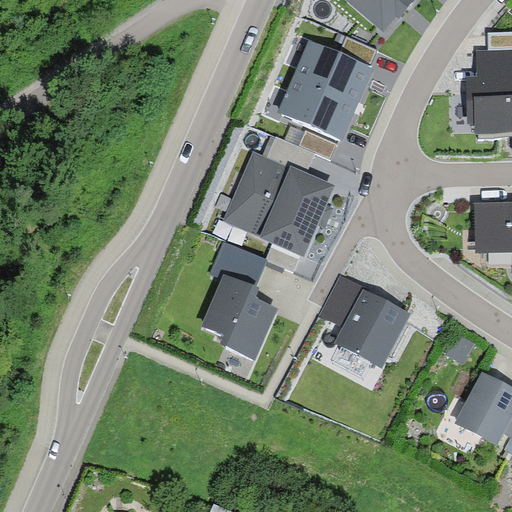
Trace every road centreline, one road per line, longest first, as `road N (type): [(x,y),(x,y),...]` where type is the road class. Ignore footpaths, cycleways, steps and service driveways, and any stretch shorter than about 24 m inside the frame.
road 1 (residential): [(166,222),(119,272),(90,326),(71,376),(68,447)]
road 2 (residential): [(68,447),(166,222)]
road 3 (residential): [(166,222),(259,0)]
road 4 (residential): [(477,0),(417,91),(394,174)]
road 5 (residential): [(391,207),(400,244),(451,292),(511,330)]
road 6 (residential): [(391,207),(363,220),(317,304)]
